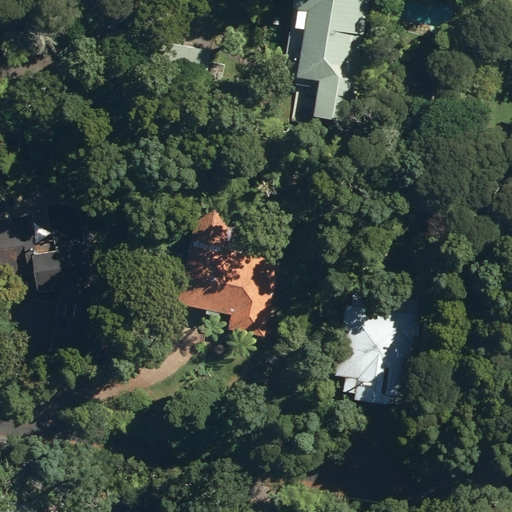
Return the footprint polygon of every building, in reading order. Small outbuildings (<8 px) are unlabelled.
[(303,94),(347,101),(361,0),(278,0),(277,8),(292,10),(283,76),(291,77),(291,79),(304,81),(303,94)] [(398,54),(411,54),(411,44),(399,44),(398,54)] [(412,120),(440,132),(455,98),(426,85),(412,120)] [(224,314),(227,303),(237,306),(234,319),(272,328),(290,254),(230,238),(241,195),(215,188),(188,294),(211,299),(208,310),(224,314)] [(91,235),(85,196),(57,200),(62,232),(43,235),(38,209),(5,214),(13,271),(47,266),(49,278),(72,275),(73,284),(72,284),(67,307),(78,309),(77,318),(65,315),(60,340),(109,349),(119,295),(105,291),(97,234),(91,235)] [(298,259),(313,262),(319,236),(304,233),(298,259)] [(363,388),(419,398),(436,290),(368,279),(366,292),(358,291),(350,341),(348,340),(344,362),(354,364),(351,379),(364,381),(363,388)] [(0,511),(60,511),(42,509),(44,498),(0,491),(0,511)]
